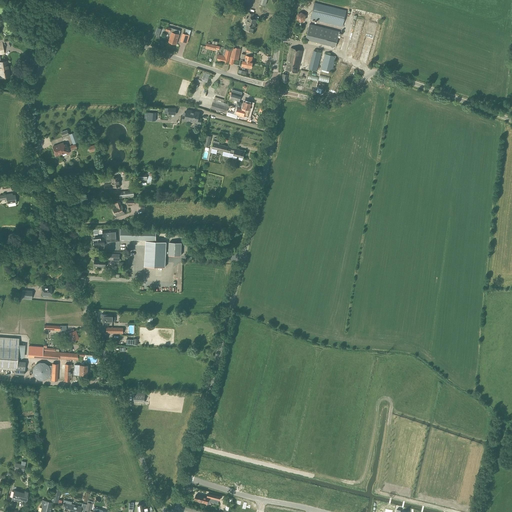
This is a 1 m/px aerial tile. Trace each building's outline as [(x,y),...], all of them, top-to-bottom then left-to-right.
[(315,2),(311,19),(342,27),(347,11),(315,2)] [(253,32),(257,20),(252,19),(254,14),(247,12),(245,19),(247,20),(244,29),(253,32)] [(310,24),(306,39),(336,47),(339,31),(310,24)] [(176,45),(179,34),(180,31),(167,27),(166,31),(170,32),(172,32),(169,42),(173,43),(173,44),(175,45),(175,44),(176,45)] [(181,41),(185,42),(187,43),(190,36),(183,34),(181,41)] [(0,54),(4,54),(2,43),(0,43),(0,78),(10,77),(7,61),(1,62),(0,55),(0,54)] [(364,62),(368,48),(361,46),(357,60),(364,62)] [(234,59),(238,60),(240,49),(233,47),(229,64),(233,64),(234,59)] [(291,48),(286,70),(297,73),(302,51),(291,48)] [(216,62),(228,64),(231,51),(226,49),(226,50),(224,49),(222,55),(218,54),(216,62)] [(321,53),(314,51),(309,69),(317,71),(321,53)] [(245,55),(244,61),(245,55),(242,54),(240,63),(242,64),(242,66),(251,69),(253,63),(252,62),(253,57),(250,56),(246,55),(245,55)] [(336,57),(325,54),(321,69),(332,72),(336,57)] [(193,77),(199,79),(201,71),(196,69),(193,77)] [(202,81),(207,83),(210,75),(205,73),(202,81)] [(213,92),(222,96),(228,80),(219,76),(213,92)] [(239,102),(241,95),(232,92),(230,99),(239,102)] [(223,103),(217,101),(213,100),(211,108),(226,113),(229,104),(223,103)] [(243,102),(243,104),(237,102),(236,107),(237,107),(242,108),(250,110),(252,104),(243,102)] [(240,114),(248,117),(250,110),(242,108),(237,107),(236,107),(231,106),(229,110),(240,113),(240,114)] [(182,119),(182,121),(201,125),(202,119),(198,119),(199,115),(199,113),(187,111),(186,116),(182,115),(182,118),(182,119)] [(76,132),(69,135),(73,144),(79,142),(76,132)] [(53,147),(56,156),(62,153),(63,155),(69,153),(66,144),(64,145),(63,143),(53,147)] [(212,149),(217,150),(230,153),(230,151),(234,152),(233,157),(243,160),(245,151),(219,144),(214,143),(212,149)] [(148,181),(147,173),(138,172),(138,181),(148,181)] [(113,188),(120,187),(119,178),(112,178),(112,184),(104,185),(105,191),(113,190),(113,188)] [(12,194),(0,195),(0,200),(6,199),(7,203),(16,202),(15,195),(13,195),(12,194)] [(113,209),(116,217),(125,214),(122,206),(121,206),(119,200),(112,203),(113,207),(116,205),(117,207),(113,209)] [(121,236),(119,236),(119,229),(103,230),(104,237),(94,238),(95,246),(105,245),(105,242),(120,241),(119,239),(121,239),(141,240),(156,240),(156,230),(141,229),(121,229),(121,236)] [(165,267),(166,242),(146,241),(145,266),(165,267)] [(169,242),(169,255),(181,256),(181,243),(169,242)] [(51,295),(51,287),(42,286),(42,295),(51,295)] [(31,299),(32,291),(22,290),(21,298),(31,299)] [(113,317),(113,315),(101,314),(101,324),(108,324),(108,323),(111,323),(113,323),(113,322),(115,322),(115,317),(113,317)] [(76,331),(74,331),(69,333),(72,341),(79,339),(76,331)] [(25,361),(16,360),(18,339),(0,337),(0,368),(15,369),(15,373),(24,374),(25,361)] [(58,359),(77,360),(78,354),(59,352),(43,351),(43,347),(29,346),(28,357),(58,359)] [(42,363),(41,363),(40,363),(39,364),(37,364),(36,365),(35,366),(34,367),(34,368),(33,369),(33,370),(33,371),(33,372),(33,373),(33,374),(34,375),(35,377),(35,378),(36,378),(37,379),(38,379),(39,380),(40,380),(41,380),(42,380),(43,380),(44,380),(45,379),(46,379),(47,378),(48,377),(49,376),(49,375),(50,374),(50,373),(50,372),(50,371),(50,370),(50,369),(49,369),(49,368),(49,367),(48,367),(48,366),(47,365),(46,365),(46,364),(45,364),(44,363),(43,363),(42,363)] [(74,375),(79,375),(79,374),(87,375),(87,365),(74,365),(74,372),(74,375)] [(145,394),(135,393),(134,401),(144,401),(145,394)] [(206,464),(202,477),(211,480),(213,472),(215,472),(216,470),(217,471),(219,465),(214,463),(213,466),(206,464)] [(230,471),(226,484),(235,486),(238,473),(230,471)] [(242,474),(239,486),(247,488),(248,481),(252,482),(254,474),(248,473),(247,476),(242,474)] [(258,479),(255,491),(264,494),(266,487),(269,488),(271,482),(267,481),(258,479)] [(275,488),(274,492),(276,492),(275,496),(282,497),(283,494),(288,496),(291,483),(287,482),(286,486),(278,484),(277,488),(275,488)] [(295,486),(292,498),(300,500),(302,492),(305,493),(306,487),(303,487),(303,488),(295,486)] [(51,501),(52,501),(58,502),(61,490),(54,488),(51,501)] [(24,493),(14,491),(12,499),(18,501),(19,499),(27,501),(29,492),(25,491),(24,493)] [(312,491),(309,500),(313,501),(313,503),(318,505),(321,494),(312,491)] [(321,494),(318,505),(324,506),(324,504),(328,505),(330,496),(321,494)] [(196,495),(196,497),(195,500),(198,500),(198,502),(207,505),(209,498),(207,498),(196,495)] [(334,497),(332,503),(335,504),(334,511),(335,511),(339,511),(342,502),(337,501),(337,498),(334,497)] [(50,511),(53,503),(43,500),(42,504),(43,504),(41,511),(50,511)] [(81,503),(81,507),(71,504),(72,502),(64,500),(62,508),(65,509),(64,511),(65,511),(84,511),(86,504),(81,503)] [(339,511),(346,511),(348,508),(351,508),(353,502),(349,501),(348,504),(342,502),(339,511)] [(138,511),(147,511),(147,510),(148,510),(148,509),(148,508),(148,506),(147,507),(146,503),(141,504),(140,504),(138,505),(138,511)]
